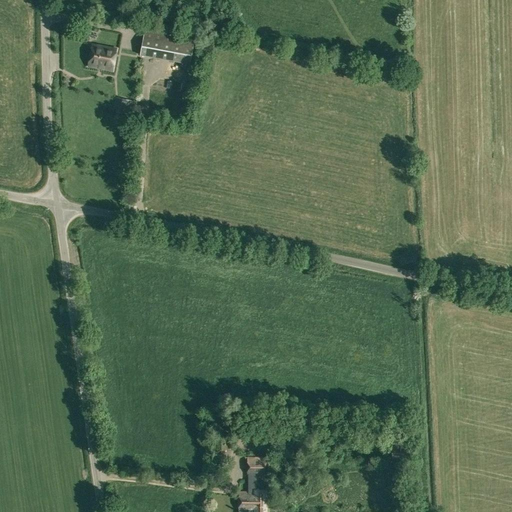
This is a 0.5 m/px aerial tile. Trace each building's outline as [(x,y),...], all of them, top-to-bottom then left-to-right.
[(140,56),(190,65),(194,40),(144,31),(140,56)] [(88,66),(113,71),(117,49),(92,44),(88,66)] [(116,113),(133,116),(135,101),(132,101),(118,98),(116,113)] [(211,414),(213,450),(230,449),(227,413),(211,414)] [(391,458),(406,459),(407,447),(392,446),(391,458)] [(256,488),(256,475),(267,475),(267,456),(247,456),(247,473),(248,473),(248,492),(249,492),(253,492),(253,488),(256,488)] [(253,492),(249,492),(248,492),(239,492),(239,511),(267,511),(267,490),(254,490),(254,492),(253,492)]
